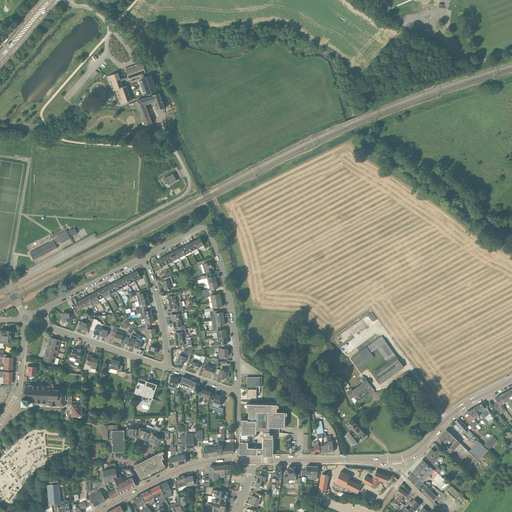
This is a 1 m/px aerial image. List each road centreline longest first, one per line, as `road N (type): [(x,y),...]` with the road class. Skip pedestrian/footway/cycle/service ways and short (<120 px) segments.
road 1 (unclassified): [(8,287),(186,193),(189,177),(160,124)]
road 2 (unclassified): [(237,392),(233,320),(205,226)]
road 3 (track): [(511,185),(485,207),(386,136)]
road 4 (tertiary): [(97,511),(191,465),(236,460)]
road 5 (tertiary): [(251,460),(395,459)]
road 6 (tertiary): [(395,459),(415,452),(451,414),(511,381)]
road 7 (unclassified): [(167,369),(46,326)]
